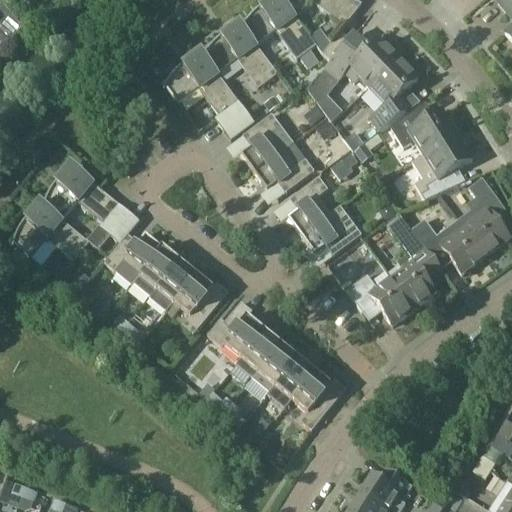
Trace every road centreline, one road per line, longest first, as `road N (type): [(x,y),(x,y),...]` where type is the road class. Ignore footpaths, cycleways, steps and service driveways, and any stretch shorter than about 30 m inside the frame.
road 1 (residential): [(265,276),(265,244),(254,222),(185,151),(161,147),(150,160),(155,205),(227,262)]
road 2 (residential): [(387,389),(265,276)]
road 3 (residential): [(387,389),(511,293)]
road 4 (residential): [(290,511),(345,431),(387,389)]
road 5 (residential): [(497,115),(398,0)]
